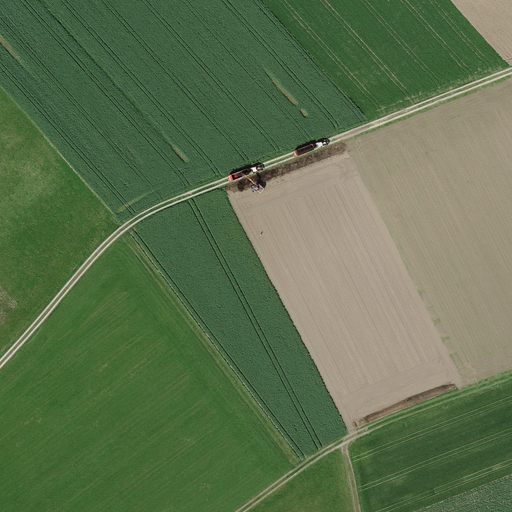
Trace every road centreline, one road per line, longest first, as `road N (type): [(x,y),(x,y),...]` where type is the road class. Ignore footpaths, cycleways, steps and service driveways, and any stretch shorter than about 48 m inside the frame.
road 1 (track): [(511,70),(138,217),(0,362)]
road 2 (track): [(244,511),(344,444),(356,511)]
road 3 (track): [(344,444),(511,379)]
